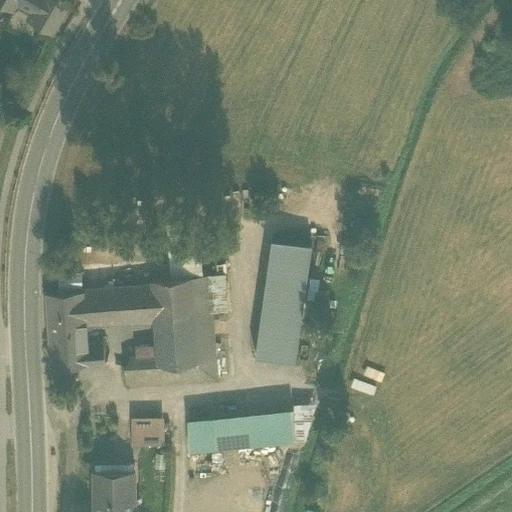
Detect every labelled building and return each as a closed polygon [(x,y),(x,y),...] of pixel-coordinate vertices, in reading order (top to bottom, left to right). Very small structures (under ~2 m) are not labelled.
[(51,32),(53,33),(72,0),(0,0),(0,2),(15,11),(19,5),(32,13),(29,19),(51,32)] [(196,216),(165,219),(170,276),(192,275),(201,274),(196,216)] [(312,241),(272,236),(255,354),(295,360),(312,241)] [(225,272),(210,273),(213,309),(227,308),(225,272)] [(201,274),(192,275),(198,360),(160,363),(161,382),(217,378),(213,309),(210,273),(201,274)] [(158,363),(160,363),(198,360),(192,275),(170,276),(152,278),(152,283),(155,317),(158,353),(158,363)] [(86,319),(155,317),(152,283),(55,291),(46,292),(48,337),(87,334),(86,319)] [(48,337),(50,366),(55,366),(105,362),(104,345),(87,346),(87,334),(48,337)] [(133,355),(134,365),(158,363),(158,353),(133,355)] [(158,363),(134,365),(125,365),(126,385),(161,382),(160,363),(158,363)] [(188,421),(189,450),(228,445),(295,438),(294,409),(188,421)] [(132,443),(161,443),(160,418),(131,418),(132,443)] [(96,511),(132,511),(132,477),(133,477),(133,475),(96,476),(96,511)]
